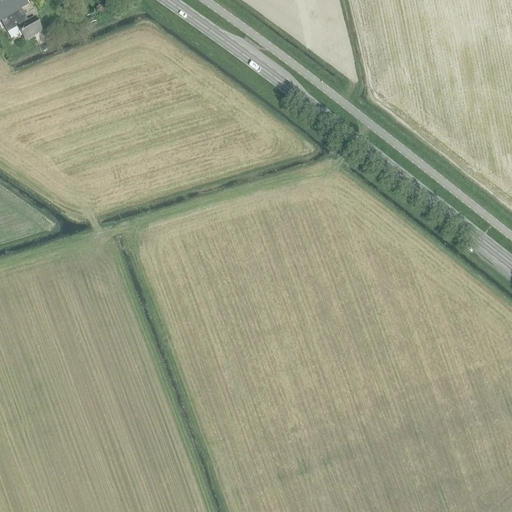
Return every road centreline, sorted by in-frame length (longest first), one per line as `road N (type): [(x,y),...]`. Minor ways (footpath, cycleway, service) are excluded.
road 1 (primary): [(511,263),(167,0)]
road 2 (unclassified): [(511,237),(204,0)]
